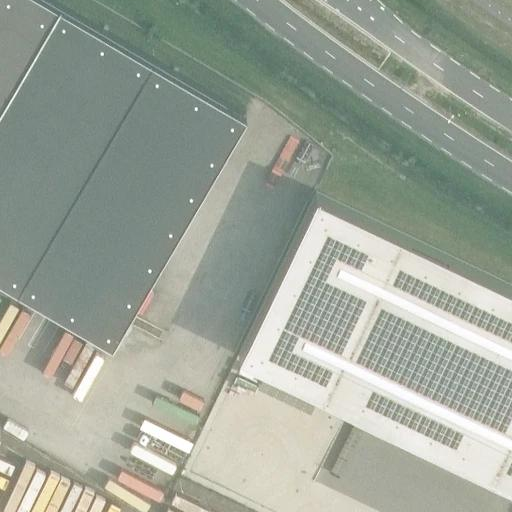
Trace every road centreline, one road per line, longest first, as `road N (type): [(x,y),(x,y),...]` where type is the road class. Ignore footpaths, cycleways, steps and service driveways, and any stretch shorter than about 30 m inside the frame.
road 1 (secondary): [(260,0),(367,83),(511,174)]
road 2 (secondary): [(511,112),(350,0)]
